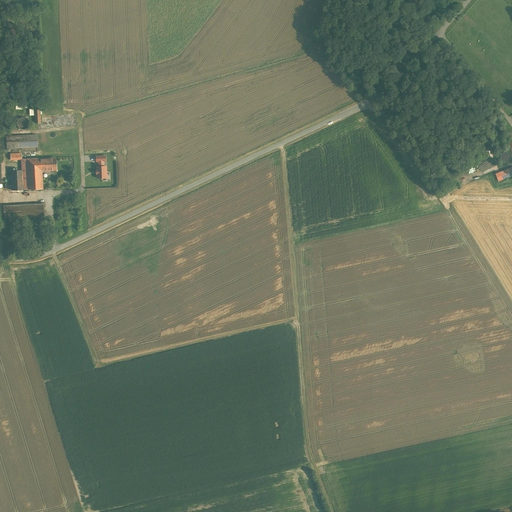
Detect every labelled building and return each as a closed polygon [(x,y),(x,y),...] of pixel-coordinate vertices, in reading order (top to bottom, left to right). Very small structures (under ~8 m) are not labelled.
[(29,126),(30,123),(29,121),(28,119),(26,118),(23,117),(21,118),(19,119),(18,121),(17,123),(18,126),(19,128),(21,129),(23,130),(26,129),(28,128),(29,126)] [(37,135),(6,136),(7,148),(37,147),(37,135)] [(511,159),(511,157),(510,155),(509,153),(508,152),(506,152),(504,152),(502,153),(501,155),(501,157),(501,159),(502,161),(504,162),(506,162),(508,162),(510,161),(511,159)] [(56,158),(41,159),(41,171),(42,171),(57,170),(56,158)] [(41,159),(27,159),(28,172),(29,189),(42,189),(42,188),(43,188),(42,171),(41,171),(41,159)] [(99,167),(96,167),(97,178),(106,177),(106,166),(104,166),(99,167)] [(511,167),(500,172),(503,179),(511,175),(511,167)] [(22,170),(11,171),(12,190),(23,190),(22,173),(22,170)] [(43,204),(3,206),(4,218),(9,218),(20,217),(44,216),(43,204)]
